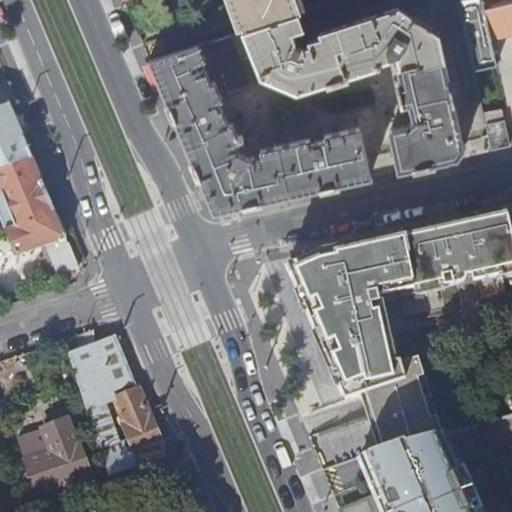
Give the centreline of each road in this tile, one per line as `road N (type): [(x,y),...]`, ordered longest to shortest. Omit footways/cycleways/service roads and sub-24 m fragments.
road 1 (residential): [(198,252),(511,176)]
road 2 (primary): [(298,511),(198,252)]
road 3 (primary): [(198,252),(84,0)]
road 4 (primary): [(36,51),(126,288)]
road 5 (primary): [(126,288),(230,511)]
road 6 (residential): [(0,333),(126,288)]
